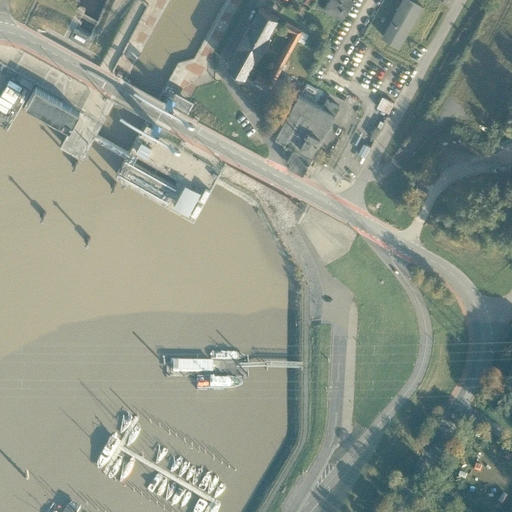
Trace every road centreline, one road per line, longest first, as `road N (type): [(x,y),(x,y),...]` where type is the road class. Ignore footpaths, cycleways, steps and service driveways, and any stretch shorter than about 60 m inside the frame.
road 1 (unclassified): [(297,505),(311,502),(422,371),(427,322),(390,251),(392,237)]
road 2 (tertiary): [(0,26),(274,173)]
road 3 (unclassified): [(344,211),(462,0)]
road 4 (track): [(264,511),(306,430),(305,292)]
road 5 (tertiary): [(481,323),(478,366),(397,511)]
road 6 (unclassified): [(254,0),(221,66),(277,152),(274,173)]
road 7 (tertiary): [(392,237),(465,284),(481,323)]
